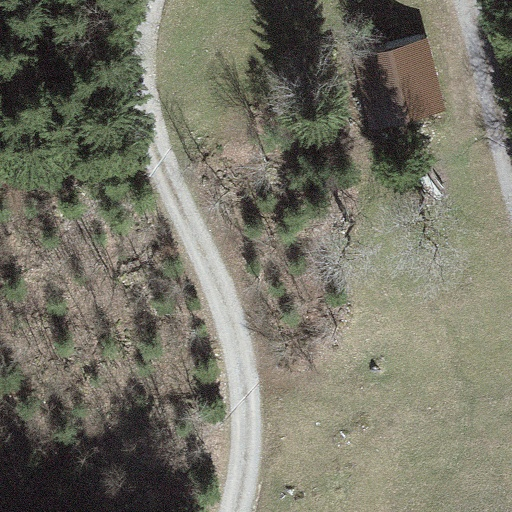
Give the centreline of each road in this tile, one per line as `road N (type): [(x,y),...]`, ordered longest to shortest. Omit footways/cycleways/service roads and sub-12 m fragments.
road 1 (track): [(156,0),(148,58),(156,132),(252,341),(263,408),(245,511)]
road 2 (track): [(511,125),(470,0)]
